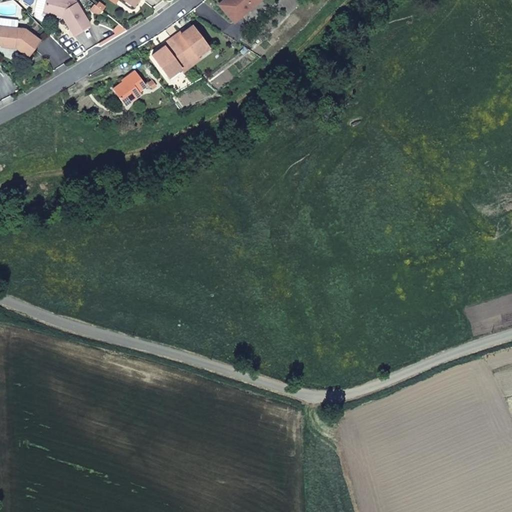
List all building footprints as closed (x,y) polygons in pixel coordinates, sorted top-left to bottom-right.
[(45,0),(42,12),(53,14),(56,12),(63,14),(62,17),(72,34),(88,24),(74,0),(45,0)] [(222,0),(218,4),(234,23),(261,0),(222,0)] [(100,9),(93,3),(88,8),(92,11),(98,12),(100,9)] [(0,17),(0,25),(17,28),(18,20),(0,17)] [(171,37),(192,66),(201,60),(198,57),(210,48),(193,24),(186,29),(185,27),(171,37)] [(13,47),(29,58),(41,40),(25,28),(17,28),(0,25),(0,45),(1,46),(8,47),(9,44),(13,46),(13,47)] [(159,50),(153,55),(170,78),(181,70),(183,72),(192,66),(171,37),(157,47),(159,50)] [(123,82),(113,89),(126,106),(142,94),(140,92),(147,87),(135,70),(121,79),(123,82)]
